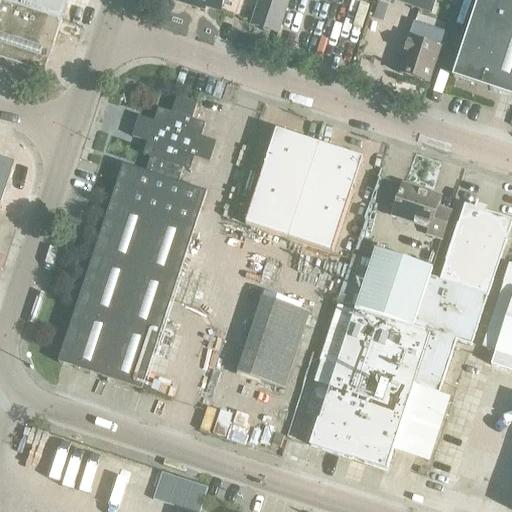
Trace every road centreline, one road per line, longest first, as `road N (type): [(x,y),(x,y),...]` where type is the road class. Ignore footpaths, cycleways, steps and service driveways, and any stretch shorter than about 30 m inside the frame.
road 1 (unclassified): [(511,160),(103,31)]
road 2 (unclassified): [(371,511),(0,387)]
road 3 (unclassified): [(0,344),(69,133)]
